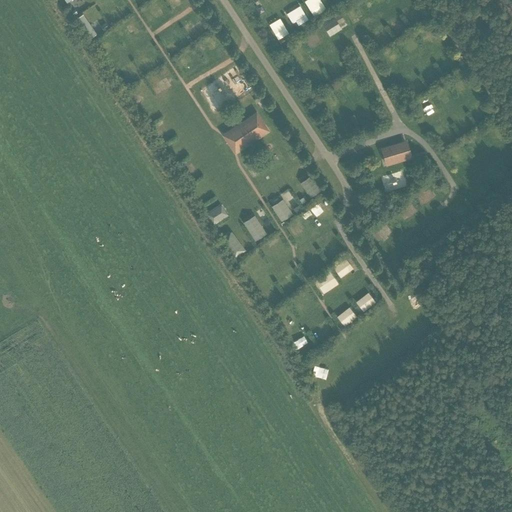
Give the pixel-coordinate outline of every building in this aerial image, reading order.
[(84,13),(77,18),(90,39),(97,34),(84,13)] [(236,151),(266,131),(256,116),(226,136),(236,151)] [(500,151),(509,144),(498,129),(489,136),(500,151)] [(382,151),(386,164),(407,157),(403,145),(382,151)] [(315,279),(322,294),(339,287),(332,271),(315,279)]
